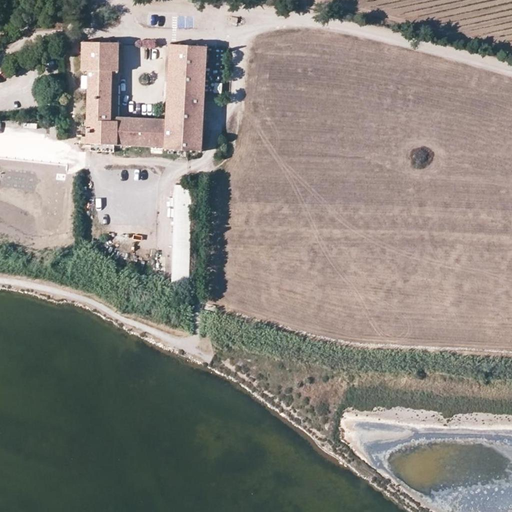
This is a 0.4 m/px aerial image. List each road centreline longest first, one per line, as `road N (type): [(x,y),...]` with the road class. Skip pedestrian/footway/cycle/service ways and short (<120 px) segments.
road 1 (track): [(213,361),(87,298),(0,279)]
road 2 (unclassified): [(286,19),(511,66)]
road 3 (unclassified): [(286,19),(226,34),(138,31),(129,24),(137,7)]
road 4 (unclassified): [(137,7),(286,19)]
road 5 (track): [(0,57),(46,36),(134,28)]
